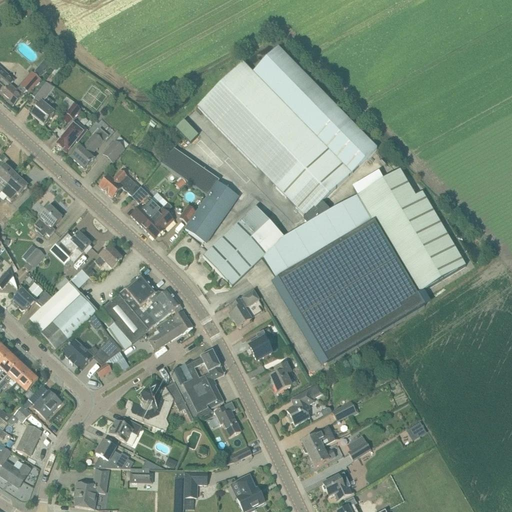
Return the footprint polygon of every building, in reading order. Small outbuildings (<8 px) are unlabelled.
[(198,108),(305,219),(304,221),(309,226),(313,226),(318,221),(320,222),(325,217),(328,214),(328,211),(321,204),(376,150),(278,50),(253,74),(243,64),(198,108)] [(44,62),(34,73),(40,78),(50,67),(44,62)] [(15,81),(0,67),(0,96),(13,107),(22,96),(11,85),(15,81)] [(41,81),(32,72),(20,86),(26,91),(29,94),(41,81)] [(41,104),(38,109),(31,117),(44,127),(54,114),(48,109),(53,103),(48,98),(54,91),(47,85),(35,99),(41,104)] [(74,104),(66,114),(73,120),(80,111),(75,105),(74,104)] [(188,121),(180,129),(193,142),(202,134),(188,121)] [(74,126),(73,125),(61,140),(59,141),(60,142),(56,146),(66,154),(76,143),(77,144),(87,132),(76,123),(74,126)] [(100,130),(89,142),(83,149),(82,147),(71,159),(84,170),(95,159),(92,157),(104,143),(103,143),(108,137),(100,130)] [(116,143),(115,142),(103,156),(113,164),(125,151),(129,146),(119,138),(116,143)] [(1,194),(16,178),(5,167),(0,172),(0,188),(3,191),(1,194)] [(109,177),(106,181),(99,188),(112,200),(122,190),(126,193),(132,198),(140,189),(121,171),(113,180),(109,177)] [(375,225),(278,280),(328,364),(424,308),(417,296),(424,292),(465,267),(422,194),(415,198),(400,173),(359,197),(375,225)] [(16,178),(1,194),(11,202),(18,195),(19,196),(27,188),(16,178)] [(181,180),(175,186),(179,191),(185,184),(181,180)] [(208,198),(185,231),(203,243),(236,197),(218,184),(207,198),(208,198)] [(131,217),(143,229),(163,209),(159,204),(157,205),(144,192),(135,201),(141,207),(131,217)] [(376,225),(359,197),(325,217),(320,222),(318,221),(313,226),(309,226),(284,240),(261,261),(275,281),(376,225)] [(163,209),(143,229),(155,241),(174,223),(167,215),(168,214),(168,213),(172,209),(168,204),(163,209)] [(50,208),(43,216),(40,219),(41,220),(34,227),(37,229),(35,232),(43,239),(46,236),(49,238),(55,232),(53,230),(62,219),(50,208)] [(187,225),(196,213),(189,208),(180,220),(187,225)] [(203,257),(202,257),(231,289),(232,289),(231,288),(284,240),(255,209),(203,257)] [(74,241),(67,234),(49,253),(64,266),(70,259),(74,264),(84,253),(86,255),(91,249),(89,247),(91,246),(79,235),(74,241)] [(112,270),(122,260),(110,248),(94,263),(100,269),(106,264),(112,270)] [(32,258),(31,258),(26,264),(33,270),(44,257),(37,251),(32,258)] [(82,271),(90,279),(90,280),(95,275),(86,266),(82,271)] [(1,278),(0,279),(0,288),(2,290),(9,283),(17,291),(18,291),(10,269),(1,278)] [(82,271),(70,283),(77,291),(90,279),(82,271)] [(142,276),(96,316),(98,318),(108,330),(107,331),(111,337),(122,352),(145,335),(174,312),(176,315),(182,310),(167,291),(163,295),(163,294),(158,293),(157,294),(142,276)] [(97,312),(70,284),(30,320),(56,350),(97,312)] [(37,301),(24,289),(22,291),(23,292),(14,302),(20,308),(19,310),(22,313),(24,312),(25,313),(27,312),(29,311),(28,310),(33,305),(35,303),(37,301)] [(234,312),(230,314),(234,321),(238,329),(251,321),(250,319),(261,313),(258,307),(261,306),(258,302),(259,301),(254,292),(230,307),(234,312)] [(193,329),(183,314),(174,320),(173,319),(156,330),(160,335),(149,342),(150,343),(147,344),(153,353),(155,351),(155,352),(182,334),(183,335),(193,329)] [(259,342),(249,347),(257,362),(272,354),(268,346),(270,345),(264,332),(256,336),(259,342)] [(75,342),(63,355),(69,361),(68,362),(73,367),(75,366),(81,373),(95,358),(104,366),(106,364),(110,361),(120,354),(122,352),(111,337),(98,352),(94,348),(90,352),(84,346),(82,348),(75,342)] [(0,349),(0,366),(10,356),(2,347),(0,349)] [(191,364),(170,374),(180,394),(172,398),(174,403),(179,414),(185,411),(191,424),(212,413),(211,410),(224,404),(213,381),(220,378),(222,373),(220,369),(221,368),(213,352),(200,359),(201,360),(191,364)] [(110,361),(106,364),(107,366),(112,372),(113,372),(117,377),(130,369),(120,354),(110,361)] [(10,356),(0,366),(0,369),(4,374),(0,378),(0,385),(19,364),(10,356)] [(29,373),(19,364),(0,385),(0,394),(0,393),(0,392),(11,380),(17,385),(29,373)] [(286,365),(284,366),(276,370),(278,376),(271,380),(278,394),(291,388),(285,376),(291,374),(286,365)] [(107,366),(96,373),(100,380),(112,372),(107,366)] [(38,381),(29,373),(17,385),(11,392),(20,401),(38,381)] [(49,393),(47,394),(45,393),(46,391),(41,387),(29,400),(36,407),(34,409),(46,420),(61,404),(49,393)] [(292,422),(295,427),(310,419),(306,412),(310,410),(308,407),(314,403),(313,401),(323,396),(318,387),(294,400),(297,406),(287,412),(289,417),(288,418),(290,423),(292,422)] [(128,409),(125,417),(166,433),(169,427),(166,421),(174,403),(172,398),(165,389),(151,398),(150,397),(149,397),(148,397),(147,397),(146,397),(145,397),(144,398),(143,399),(142,400),(141,400),(140,402),(140,403),(140,405),(140,406),(141,408),(128,402),(126,408),(128,409)] [(351,403),(332,414),(337,423),(356,413),(351,403)] [(232,404),(223,409),(213,413),(220,427),(223,426),(229,439),(241,433),(231,413),(235,411),(232,404)] [(22,409),(14,417),(19,421),(22,424),(30,415),(22,409)] [(8,425),(12,420),(1,411),(0,411),(0,418),(2,420),(8,425)] [(121,425),(116,422),(109,435),(126,444),(131,434),(137,437),(142,428),(124,419),(121,425)] [(420,424),(413,429),(419,439),(426,434),(420,424)] [(311,438),(302,443),(305,449),(304,451),(305,454),(308,454),(308,456),(323,449),(338,441),(331,428),(330,427),(328,427),(315,433),(316,436),(311,438)] [(41,434),(32,429),(28,428),(17,451),(30,457),(36,444),(41,434)] [(366,444),(362,438),(348,446),(352,451),(348,454),(353,462),(370,452),(369,449),(366,444)] [(117,450),(104,442),(96,456),(100,458),(93,470),(122,471),(130,471),(134,464),(128,461),(129,459),(122,454),(121,457),(115,453),(117,450)] [(4,449),(0,455),(0,465),(2,467),(11,453),(4,449)] [(230,458),(233,465),(252,455),(249,449),(230,458)] [(323,449),(308,456),(315,469),(329,462),(329,461),(335,458),(332,452),(326,455),(323,449)] [(173,472),(178,463),(168,459),(165,466),(164,470),(168,472),(173,472)] [(26,477),(30,471),(23,467),(19,473),(6,464),(0,473),(0,477),(18,489),(26,477)] [(109,472),(106,472),(96,470),(93,487),(76,485),(75,493),(77,494),(75,508),(94,511),(97,494),(105,495),(109,472)] [(370,470),(361,475),(362,478),(364,482),(366,486),(376,481),(374,478),(372,473),(372,474),(370,470)] [(184,499),(197,500),(197,486),(207,487),(207,474),(185,473),(184,499)] [(153,475),(130,475),(129,485),(152,486),(153,475)] [(237,499),(243,511),(254,511),(255,511),(254,509),(264,504),(257,489),(255,490),(249,478),(237,484),(243,496),(237,499)] [(338,478),(323,485),(329,498),(335,496),(338,502),(351,495),(348,489),(344,490),(338,478)] [(356,511),(354,507),(357,506),(353,499),(345,503),(347,508),(340,511),(356,511)]
